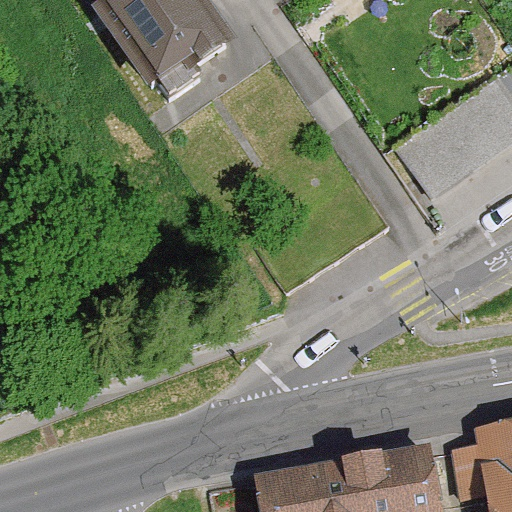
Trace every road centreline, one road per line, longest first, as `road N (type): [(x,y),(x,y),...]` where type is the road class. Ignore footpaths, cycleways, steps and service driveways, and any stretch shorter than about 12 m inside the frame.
road 1 (residential): [(511,233),(324,353),(226,442)]
road 2 (secondary): [(226,442),(511,386)]
road 3 (secondary): [(226,442),(34,501)]
